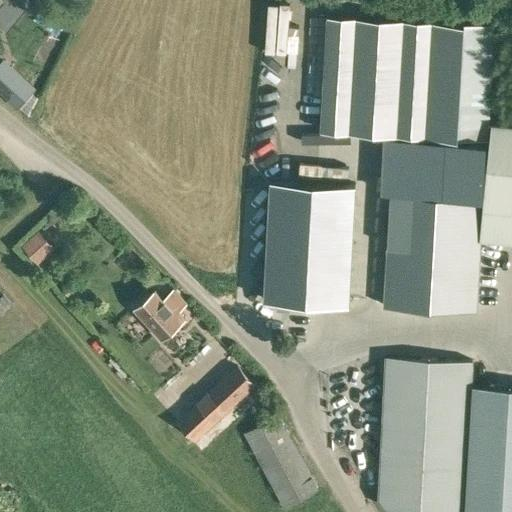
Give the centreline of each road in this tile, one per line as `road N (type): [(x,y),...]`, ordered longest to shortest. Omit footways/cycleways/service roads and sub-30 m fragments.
road 1 (unclassified): [(353,511),(282,366),(95,187),(44,160),(0,120)]
road 2 (unknown): [(278,363),(387,322),(440,320),(511,340)]
